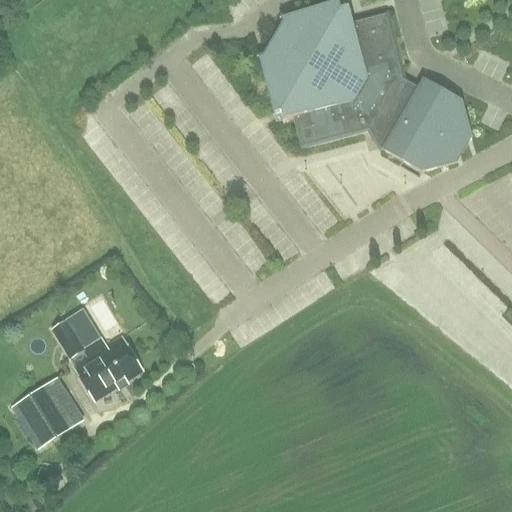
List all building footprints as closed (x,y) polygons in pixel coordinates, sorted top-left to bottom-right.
[(458,164),(473,138),(463,103),(424,80),(417,91),(410,86),(404,83),(404,81),(405,81),(404,77),(388,14),(353,23),(348,2),(340,4),(280,20),(280,21),(282,21),(283,25),(264,56),(260,57),(260,56),(258,56),(275,117),(276,123),(294,119),(302,150),(364,133),(375,130),(377,138),(380,149),(422,173),(458,164)] [(68,323),(63,326),(53,332),(70,363),(86,354),(68,323)] [(95,403),(143,373),(123,340),(74,370),(95,403)] [(29,437),(66,414),(49,386),(11,409),(29,437)] [(62,474),(41,469),(37,484),(59,489),(62,474)]
